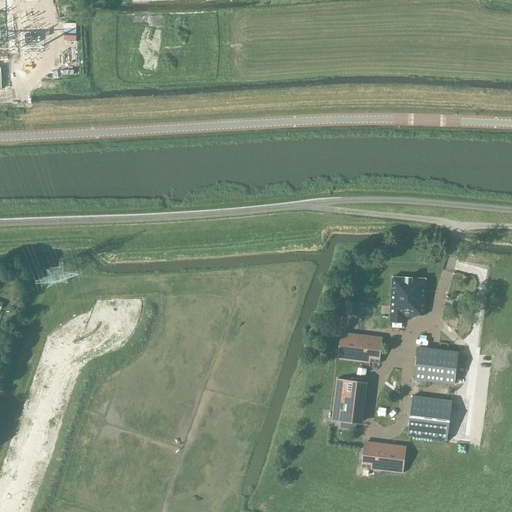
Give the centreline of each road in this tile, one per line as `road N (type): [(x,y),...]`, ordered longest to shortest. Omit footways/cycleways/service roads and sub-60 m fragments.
road 1 (unclassified): [(0,223),(370,200),(511,211)]
road 2 (secondary): [(0,136),(363,117),(511,123)]
road 3 (unknown): [(401,419),(407,360),(452,259),(472,268),(481,292),(459,418)]
